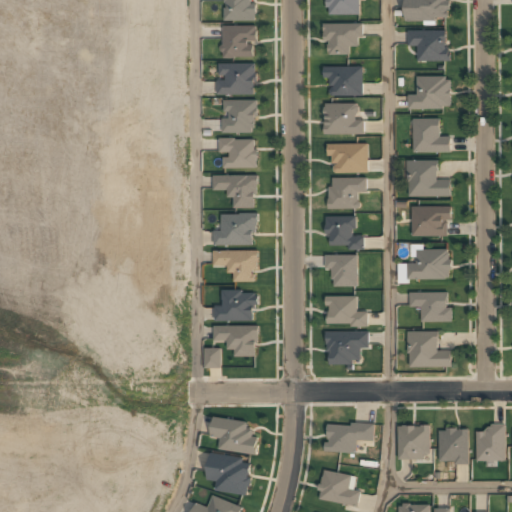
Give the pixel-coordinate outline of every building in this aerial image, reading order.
[(224,0),(225,21),(257,20),(257,3),(252,4),(252,0),(224,0)] [(327,0),(327,15),(361,15),(361,0),(327,0)] [(405,0),(405,21),(448,21),(448,0),(405,0)] [(361,25),(325,25),(325,55),(350,55),(350,46),(361,46),(361,25)] [(255,27),(222,27),(222,58),(255,58),(255,27)] [(448,62),(448,32),(407,32),(407,47),(417,47),(417,62),(448,62)] [(218,95),(255,95),(255,65),(218,65),(218,95)] [(363,96),(363,67),(327,67),(327,96),(363,96)] [(450,77),(417,77),(417,96),(408,96),(408,109),(450,109),(450,77)] [(256,101),(223,101),(223,132),(256,132),(256,101)] [(364,121),(357,121),(357,104),(324,104),(324,134),(364,134),(364,121)] [(413,119),(413,152),(451,152),(451,137),(440,137),(440,119),(413,119)] [(256,168),(256,139),(220,139),(220,168),(256,168)] [(330,145),(330,173),(367,173),(367,145),(330,145)] [(439,160),(407,160),(407,196),(451,196),(451,180),(439,180),(439,160)] [(213,191),(231,191),(231,209),(257,209),(257,176),(213,176),(213,191)] [(366,193),(366,179),(328,179),(328,210),(357,210),(357,193),(366,193)] [(412,236),(450,236),(450,207),(412,207),(412,236)] [(256,215),(221,215),(221,232),(214,232),(214,246),(256,246),(256,215)] [(327,248),(364,248),(364,237),(355,237),(355,217),(327,217),(327,248)] [(214,268),(234,268),(233,281),(257,282),(257,252),(214,251),(214,268)] [(399,279),(450,279),(450,251),(416,251),(416,264),(399,264),(399,279)] [(357,255),(326,255),(326,271),(334,271),(334,286),(357,286),(357,255)] [(254,321),(254,310),(258,310),(258,291),(223,291),(223,306),(215,306),(215,320),(254,321)] [(421,308),(421,323),(451,323),(451,293),(410,293),(410,308),(421,308)] [(357,296),(327,296),(327,325),(368,325),(368,312),(357,312),(357,296)] [(258,356),(259,326),(215,325),(214,340),(228,341),(228,349),(235,349),(235,356),(258,356)] [(368,332),(327,332),(327,365),(360,365),(360,351),(368,351),(368,332)] [(407,367),(451,367),(451,351),(439,351),(439,332),(407,332),(407,367)] [(222,368),(222,348),(205,348),(206,368),(222,368)] [(257,455),(260,438),(253,437),(255,429),(248,428),(249,422),(215,416),(212,436),(221,438),(219,449),(257,455)] [(374,426),(327,424),(326,453),(356,454),(356,442),(374,442),(374,426)] [(398,458),(430,458),(431,425),(399,424),(398,458)] [(505,461),(505,426),(487,426),(487,432),(476,432),(476,461),(505,461)] [(444,457),(452,456),(453,463),(466,461),(463,441),(454,442),(455,451),(443,453),(444,457)] [(210,456),(208,481),(216,482),(215,492),(247,494),(249,460),(210,456)] [(361,491),(354,489),(357,476),(325,469),(319,498),(358,507),(361,491)] [(197,502),(193,511),(241,511),(244,507),(213,495),(208,507),(197,502)]
